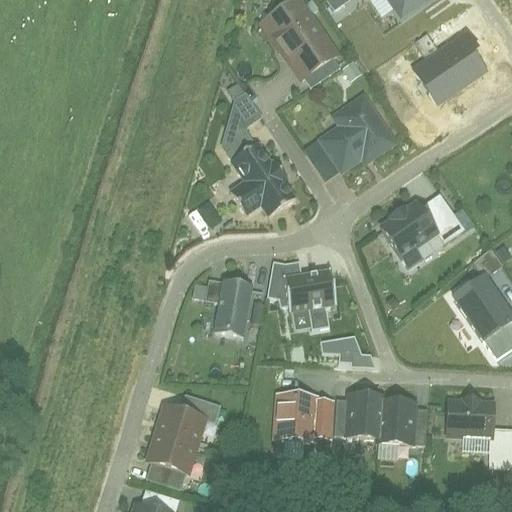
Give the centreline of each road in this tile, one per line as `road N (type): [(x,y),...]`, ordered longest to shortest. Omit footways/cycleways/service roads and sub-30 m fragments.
road 1 (residential): [(101,511),(169,294),(187,269),(213,253),(332,234)]
road 2 (residential): [(511,387),(418,382),(376,350),(332,234)]
road 3 (residential): [(332,234),(511,102)]
road 4 (residential): [(332,234),(253,98)]
